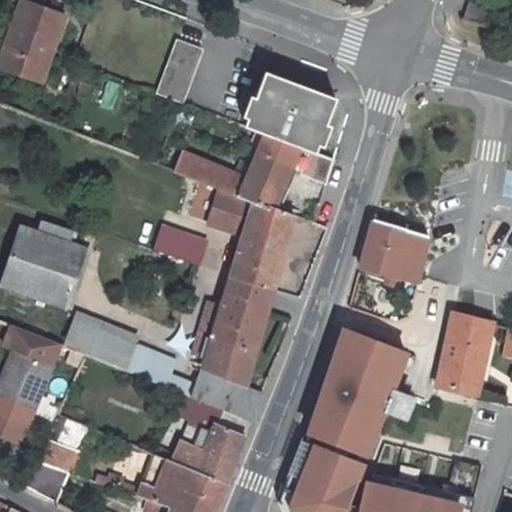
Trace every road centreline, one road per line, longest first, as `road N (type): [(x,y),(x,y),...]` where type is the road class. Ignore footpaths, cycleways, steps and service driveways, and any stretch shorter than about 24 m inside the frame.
road 1 (unclassified): [(246,511),(325,300),(401,55)]
road 2 (residential): [(228,0),(401,55)]
